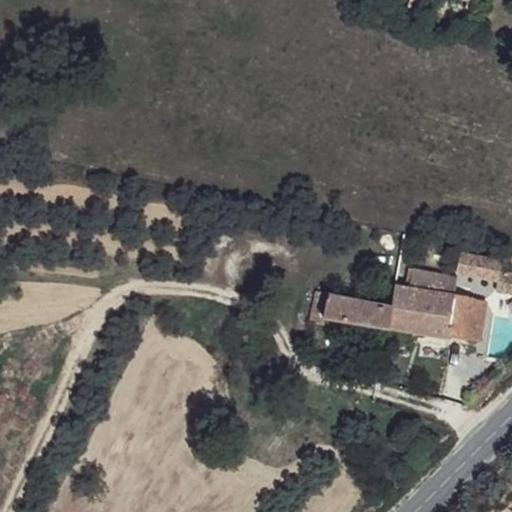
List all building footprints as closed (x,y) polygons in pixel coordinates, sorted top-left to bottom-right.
[(501,260),(462,252),(458,273),(499,280),(499,272),(501,260)] [(458,273),(411,269),(407,287),(454,297),(458,273)] [(511,273),(499,272),(499,280),(497,292),(511,294),(511,273)] [(407,287),(398,285),(396,301),(394,326),(448,337),(454,297),(407,287)] [(396,301),(317,288),(308,321),(324,325),(327,313),(394,326),(396,301)] [(487,300),(454,297),(448,337),(481,344),(487,300)]
